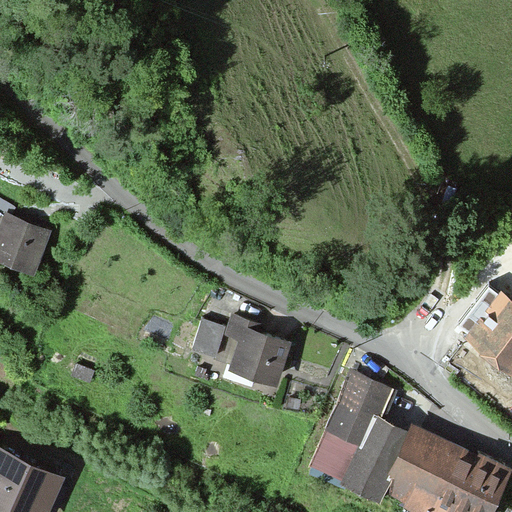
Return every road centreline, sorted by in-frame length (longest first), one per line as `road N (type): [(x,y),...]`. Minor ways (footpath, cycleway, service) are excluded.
road 1 (unclassified): [(403,358),(203,256),(0,72)]
road 2 (track): [(403,358),(446,261),(411,162),(325,12)]
road 3 (tertiary): [(511,447),(403,358)]
